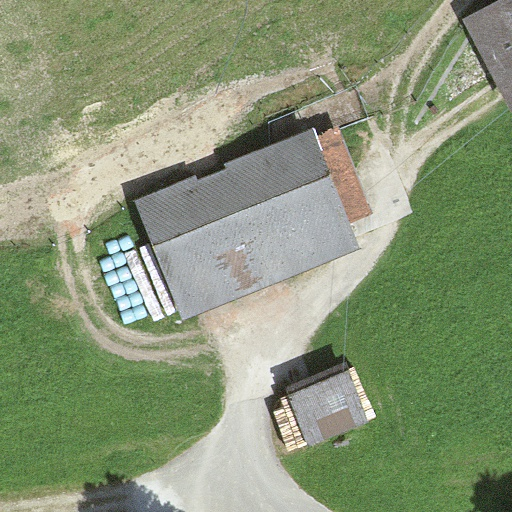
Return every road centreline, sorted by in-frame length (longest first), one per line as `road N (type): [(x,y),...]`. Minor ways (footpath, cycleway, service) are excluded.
road 1 (track): [(475,105),(399,166),(343,276),(261,338),(237,418),(240,495)]
road 2 (track): [(52,511),(240,495),(272,511)]
